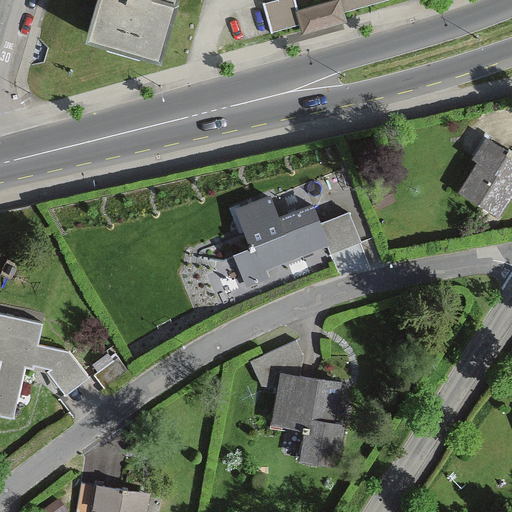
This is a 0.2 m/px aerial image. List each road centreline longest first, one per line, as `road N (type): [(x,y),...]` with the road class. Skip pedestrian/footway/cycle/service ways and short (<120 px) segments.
road 1 (residential): [(0,497),(234,332),(314,296),(511,255)]
road 2 (primary): [(511,3),(196,114)]
road 3 (primary): [(196,114),(351,94),(511,48)]
road 4 (residential): [(511,294),(367,511)]
road 5 (primary): [(196,114),(0,164)]
